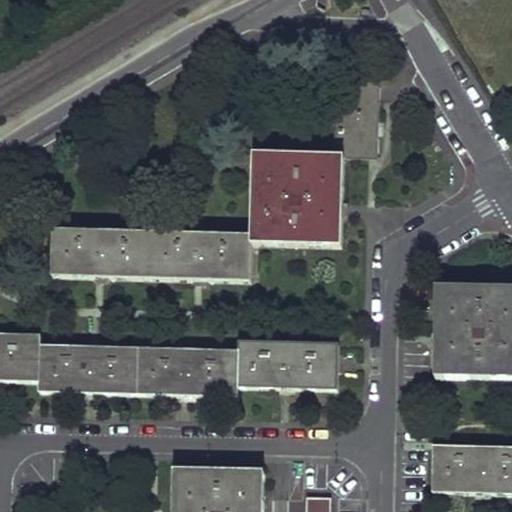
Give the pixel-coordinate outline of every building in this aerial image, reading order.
[(335,84),(335,154),(378,155),(379,85),(335,84)] [(254,159),(252,240),(56,235),(55,285),(251,289),(252,250),(341,251),(343,161),(254,159)] [(511,294),(437,292),(436,383),(511,384),(511,294)] [(0,388),(40,389),(40,397),(236,402),(238,393),(338,396),(339,350),(238,348),(237,358),(42,353),(42,345),(0,343),(0,388)] [(511,499),(511,511),(511,452),(435,450),(434,497),(511,499)] [(265,511),(266,477),(177,475),(175,511),(265,511)] [(310,502),(309,511),(329,511),(330,502),(310,502)]
